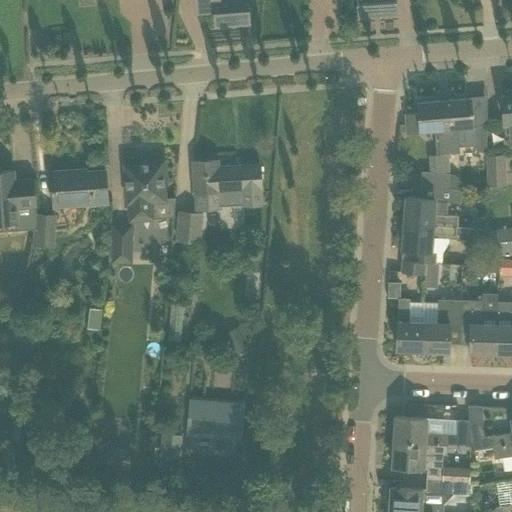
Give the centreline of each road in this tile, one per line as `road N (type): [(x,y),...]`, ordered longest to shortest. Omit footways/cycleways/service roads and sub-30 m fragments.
road 1 (unclassified): [(0,93),(387,57)]
road 2 (residential): [(387,57),(363,381)]
road 3 (residential): [(363,381),(511,388)]
road 4 (residential): [(363,381),(354,511)]
road 5 (unclassified): [(387,57),(511,46)]
